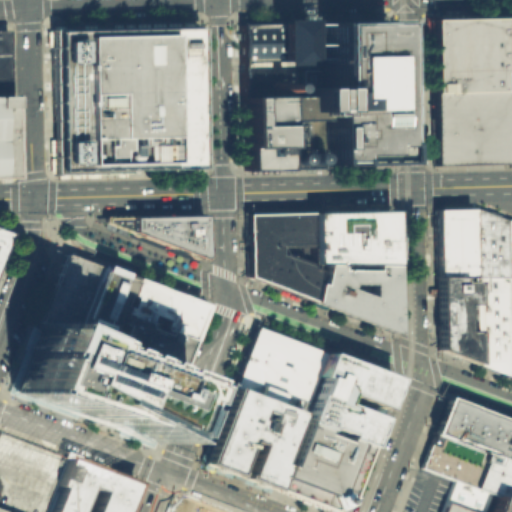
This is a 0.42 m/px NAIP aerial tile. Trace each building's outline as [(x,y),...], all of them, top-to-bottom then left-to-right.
[(501,89),(511,88),(511,13),(499,14),(501,89)] [(501,89),(499,14),(426,16),(428,91),(501,89)] [(385,162),(333,164),(333,161),(313,161),(312,118),(278,118),(277,93),(294,93),(294,85),(299,85),(298,69),(318,68),(317,64),(316,20),(382,19),(385,162)] [(238,59),(237,22),(276,21),(299,21),(300,58),(277,58),(238,59)] [(53,168),(49,29),(191,25),(194,165),(53,168)] [(278,118),(312,118),(313,161),(313,165),(279,166),(241,167),(240,147),(239,94),(238,78),(263,78),(263,94),(277,93),(278,118)] [(502,162),(511,161),(511,88),(501,89),(502,162)] [(501,89),(502,162),(430,163),(428,112),(428,91),(501,89)] [(0,95),(0,174),(9,174),(7,95),(0,95)] [(504,217),(506,312),(508,376),(490,369),(472,362),(470,274),(468,208),(476,207),(487,211),(504,217)] [(468,208),(470,274),(432,275),(430,209),(468,208)] [(306,263),(305,246),(305,211),(388,210),(389,264),(369,264),(334,264),(320,264),(306,263)] [(305,211),(305,246),(276,246),(277,253),(315,266),(312,283),(308,301),(243,277),(243,244),(242,212),(305,211)] [(127,232),(195,257),(199,253),(199,233),(198,214),(127,216),(127,232)] [(101,223),(127,232),(127,216),(101,217),(101,223)] [(67,334),(94,263),(61,251),(35,321),(67,334)] [(67,334),(94,263),(118,272),(111,288),(104,308),(91,343),(67,334)] [(334,268),(369,268),(369,264),(389,264),(390,332),(328,309),(308,301),(312,283),(316,283),(320,264),(334,264),(334,268)] [(111,288),(118,272),(200,303),(186,339),(162,330),(156,328),(160,319),(146,313),(142,322),(104,308),(111,288)] [(470,274),(472,362),(434,348),(432,275),(470,274)] [(142,322),(141,326),(160,334),(162,330),(186,339),(173,374),(109,349),(119,324),(111,321),(101,347),(91,343),(104,308),(142,322)] [(147,442),(166,394),(173,374),(109,349),(101,347),(91,343),(67,334),(35,321),(9,389),(104,420),(147,442)] [(296,412),(311,374),(320,351),(253,325),(229,387),(292,411),(296,412)] [(377,406),(388,377),(320,351),(311,374),(315,375),(298,421),(318,428),(323,426),(340,432),(339,436),(363,445),(374,416),(336,402),(339,392),(377,406)] [(292,411),(229,387),(201,462),(268,488),(277,464),(272,462),(292,411)] [(429,431),(443,396),(511,423),(511,463),(481,451),(429,431)] [(325,509),(268,488),(277,464),(281,465),(298,421),(318,428),(316,432),(337,440),(339,436),(363,445),(341,501),(325,509)] [(0,509),(0,430),(62,455),(40,511),(7,511),(2,510),(0,509)] [(429,431),(421,454),(416,466),(451,479),(468,486),(485,492),(511,502),(511,463),(481,451),(429,431)] [(40,511),(62,455),(75,460),(132,481),(120,511),(40,511)] [(485,492),(477,511),(438,511),(443,501),(451,479),(468,486),(485,492)] [(511,511),(511,502),(485,492),(477,511),(511,511)]
